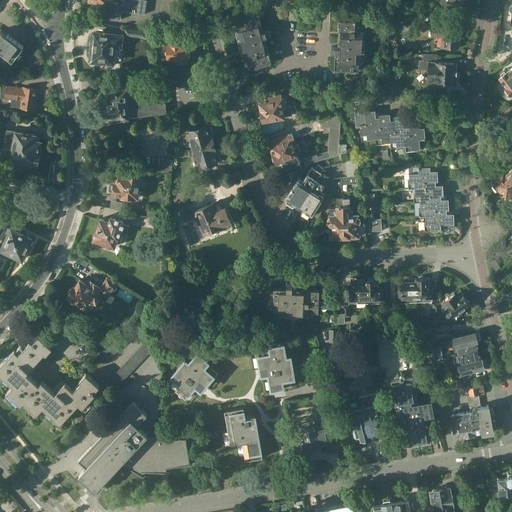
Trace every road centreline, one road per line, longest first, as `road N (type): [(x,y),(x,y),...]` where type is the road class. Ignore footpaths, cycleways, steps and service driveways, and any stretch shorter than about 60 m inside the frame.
road 1 (residential): [(155,511),(511,453)]
road 2 (residential): [(224,84),(261,196),(286,239),(335,257),(475,245)]
road 3 (residential): [(57,40),(72,100),(75,190),(53,262),(0,331)]
road 4 (residential): [(475,245),(474,113),(491,0)]
road 5 (residential): [(224,84),(288,63),(322,65),(325,0)]
road 6 (residential): [(511,396),(475,245)]
